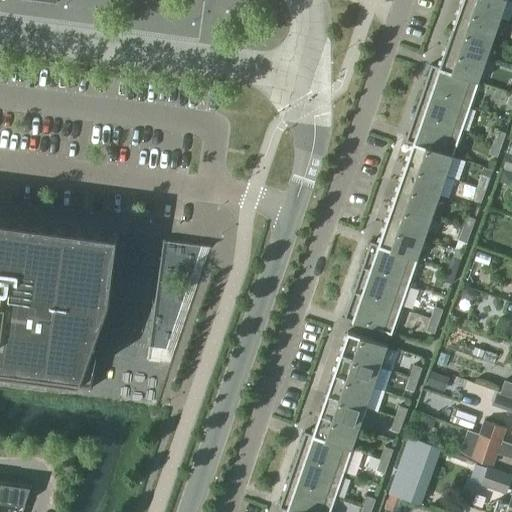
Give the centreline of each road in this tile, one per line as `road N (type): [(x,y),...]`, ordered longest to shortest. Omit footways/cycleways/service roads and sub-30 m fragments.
road 1 (residential): [(403,0),(231,511)]
road 2 (unclassified): [(319,144),(190,511)]
